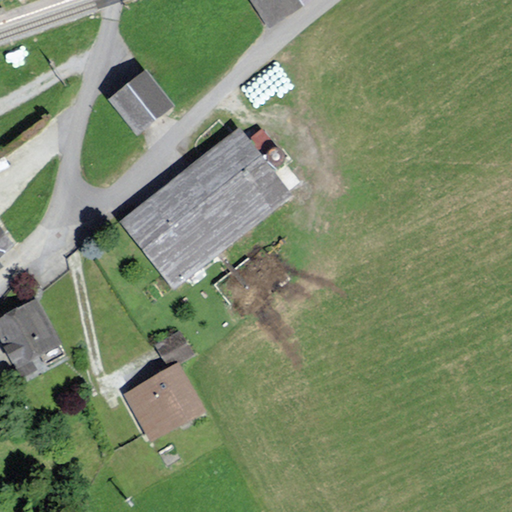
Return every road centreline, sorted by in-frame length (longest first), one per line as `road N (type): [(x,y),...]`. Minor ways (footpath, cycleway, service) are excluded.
road 1 (unclassified): [(114,0),(68,167),(67,199),(78,212),(116,195),(328,0)]
road 2 (track): [(155,366),(117,380),(100,376),(72,254),(53,227)]
